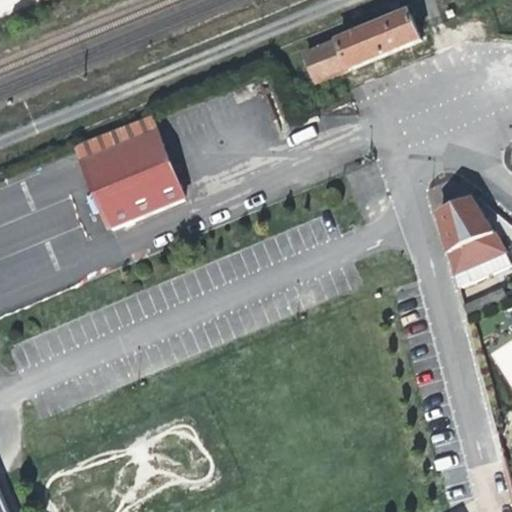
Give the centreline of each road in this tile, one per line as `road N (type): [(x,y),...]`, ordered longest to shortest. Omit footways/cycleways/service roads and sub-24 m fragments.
road 1 (residential): [(486,511),(404,196),(408,162),(437,134)]
road 2 (track): [(428,0),(476,121)]
